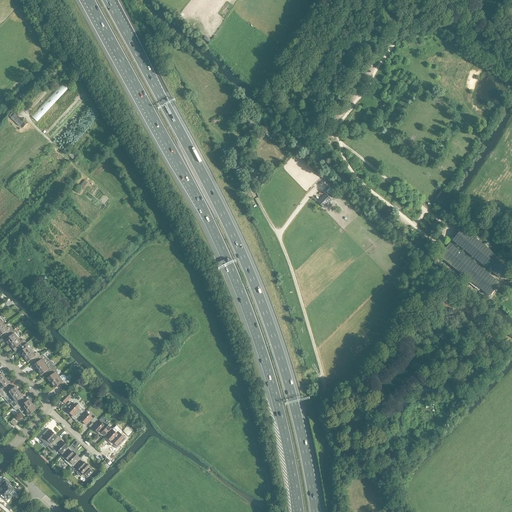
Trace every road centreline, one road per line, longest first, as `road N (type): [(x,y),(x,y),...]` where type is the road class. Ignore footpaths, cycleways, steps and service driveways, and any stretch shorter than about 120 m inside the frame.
road 1 (motorway): [(88,0),(238,285),(274,392),(299,511)]
road 2 (motorway): [(315,511),(289,389),(252,279),(107,0)]
road 3 (track): [(405,0),(395,42),(338,128),(340,141),(450,228),(438,241),(418,221)]
road 4 (track): [(278,234),(322,376),(327,439),(377,477),(400,511)]
road 5 (residential): [(2,458),(49,402),(0,356)]
